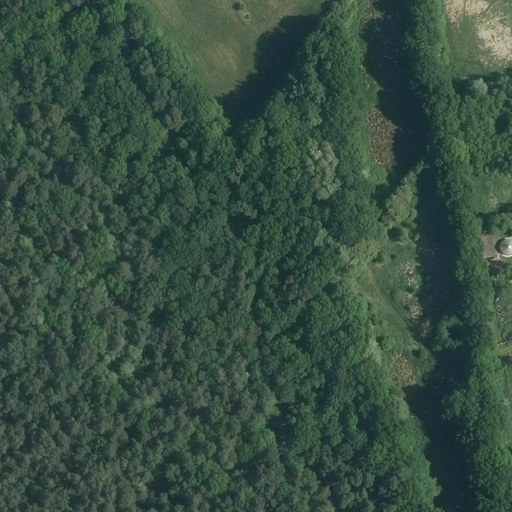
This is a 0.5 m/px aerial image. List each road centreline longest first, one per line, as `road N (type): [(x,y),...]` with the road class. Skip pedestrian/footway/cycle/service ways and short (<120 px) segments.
road 1 (track): [(90,0),(175,156),(246,245),(261,375),(282,430),(332,511)]
road 2 (track): [(224,218),(287,224),(366,257),(438,359),(496,342)]
